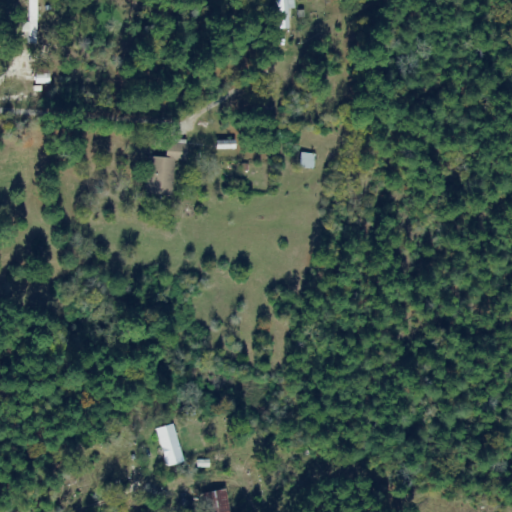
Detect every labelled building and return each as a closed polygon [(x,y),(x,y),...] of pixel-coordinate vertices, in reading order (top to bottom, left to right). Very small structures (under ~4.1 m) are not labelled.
[(26,0),(26,44),(35,44),(35,0),(26,0)] [(285,0),(276,0),(276,29),(286,29),(285,0)] [(34,83),(43,83),(43,75),(34,75),(34,83)] [(172,160),(184,161),(184,144),(164,143),(163,157),(145,156),(143,195),(170,196),(172,160)] [(297,168),(312,169),(313,153),(297,152),(297,168)] [(153,428),(164,464),(182,459),(171,423),(153,428)] [(202,511),(227,511),(223,488),(199,493),(202,511)]
